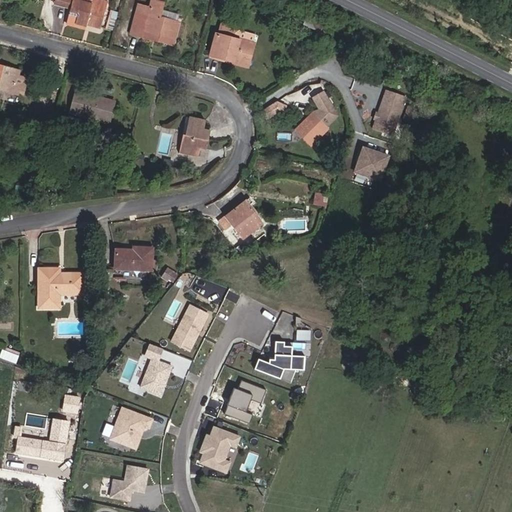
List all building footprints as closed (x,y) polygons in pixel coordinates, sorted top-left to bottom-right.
[(100,28),(107,1),(102,0),(56,0),(71,4),(71,7),(67,21),(86,26),(87,24),(88,21),(91,22),(90,25),(100,28)] [(175,41),(180,23),(160,17),(164,3),(152,0),(150,8),(138,5),(131,34),(143,37),(144,32),(175,41)] [(113,32),(118,13),(110,11),(105,30),(113,32)] [(253,42),(234,36),(236,30),(219,25),(211,56),(228,60),(229,59),(232,60),(231,61),(248,66),(253,42)] [(253,42),(255,35),(236,30),(234,36),(253,42)] [(175,41),(144,32),(143,37),(173,45),(175,41)] [(0,89),(22,95),(27,79),(17,77),(19,71),(0,66),(0,89)] [(392,136),(406,97),(386,90),(373,129),(392,136)] [(96,101),(97,97),(75,92),(75,95),(96,101)] [(326,127),(337,116),(323,92),(314,98),(318,105),(320,110),(314,112),(307,120),(304,127),(309,132),(303,138),(309,144),(315,141),(320,137),(328,129),(326,127)] [(109,123),(114,102),(97,97),(96,101),(75,95),(70,113),(109,123)] [(208,141),(210,131),(203,130),(205,121),(189,117),(185,135),(185,136),(208,141)] [(303,138),(309,132),(304,127),(307,120),(296,131),(303,138)] [(206,150),(208,141),(185,136),(185,135),(182,135),(179,153),(198,157),(200,148),(206,150)] [(380,181),(389,156),(363,148),(355,172),(380,181)] [(315,192),(314,205),(328,206),(329,193),(315,192)] [(242,239),(262,223),(249,206),(245,201),(218,223),(225,231),(231,226),(242,239)] [(305,219),(305,209),(284,209),(284,218),(305,219)] [(151,271),(152,249),(133,248),(133,251),(116,250),(115,269),(151,271)] [(83,294),(83,274),(64,274),(64,277),(59,277),(59,274),(59,269),(39,269),(39,308),(59,308),(59,294),(83,294)] [(177,281),(187,287),(194,275),(187,272),(183,273),(177,281)] [(190,351),(208,315),(190,305),(172,342),(190,351)] [(304,371),(305,357),(292,356),(293,343),(275,341),(274,360),(269,359),(268,363),(258,359),(254,369),(280,379),(284,369),(304,371)] [(166,384),(172,367),(158,361),(163,350),(151,345),(146,357),(152,359),(141,388),(161,396),(164,388),(163,387),(164,383),(166,384)] [(268,390),(243,380),(239,389),(235,387),(231,398),(233,399),(230,405),(228,404),(225,414),(250,424),(254,415),(247,412),(252,400),(262,404),(268,390)] [(62,411),(80,412),(82,395),(63,393),(62,411)] [(136,448),(144,426),(149,427),(152,420),(123,408),(111,439),(136,448)] [(16,425),(13,453),(66,459),(71,419),(51,416),(48,438),(20,435),(21,425),(16,425)] [(200,462),(226,472),(230,462),(224,460),(230,445),(236,447),(240,437),(215,427),(211,436),(207,435),(204,443),(207,445),(204,452),(200,462)] [(144,493),(148,470),(127,466),(124,482),(113,480),(110,497),(129,501),(131,490),(144,493)]
